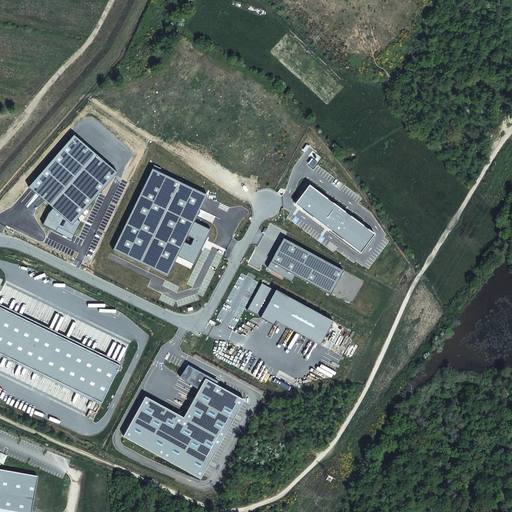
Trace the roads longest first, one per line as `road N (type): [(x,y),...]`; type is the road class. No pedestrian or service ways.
road 1 (track): [(0,412),(182,495),(249,509),(288,488),(334,440),(511,131)]
road 2 (unclassified): [(0,238),(187,322),(207,313),(265,204)]
